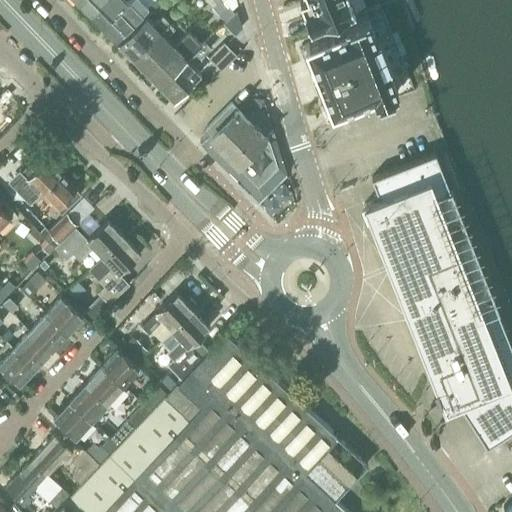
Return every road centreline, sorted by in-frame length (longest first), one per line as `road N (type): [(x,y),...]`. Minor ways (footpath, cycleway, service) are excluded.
road 1 (residential): [(187,237),(0,438)]
road 2 (unclassified): [(261,0),(315,192),(314,249)]
road 3 (residential): [(171,165),(188,148),(43,0)]
road 4 (secondary): [(128,145),(271,285)]
road 5 (residential): [(49,102),(187,237)]
road 6 (secondary): [(278,262),(171,165)]
road 7 (secondary): [(459,511),(369,399)]
road 8 (secondary): [(171,165),(81,84)]
